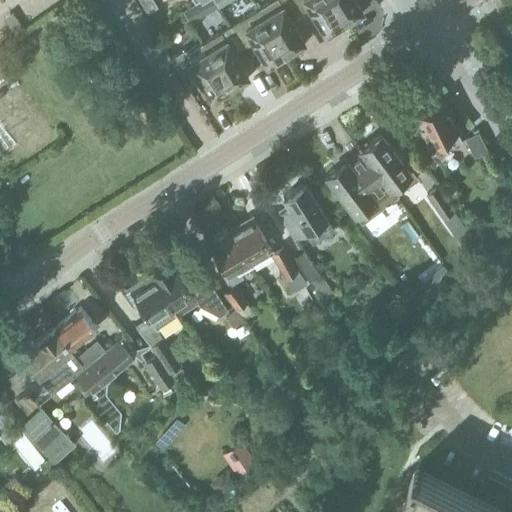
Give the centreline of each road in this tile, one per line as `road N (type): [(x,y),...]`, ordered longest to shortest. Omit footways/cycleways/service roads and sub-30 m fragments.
road 1 (residential): [(0,316),(104,236),(422,30)]
road 2 (unclassified): [(511,143),(422,30)]
